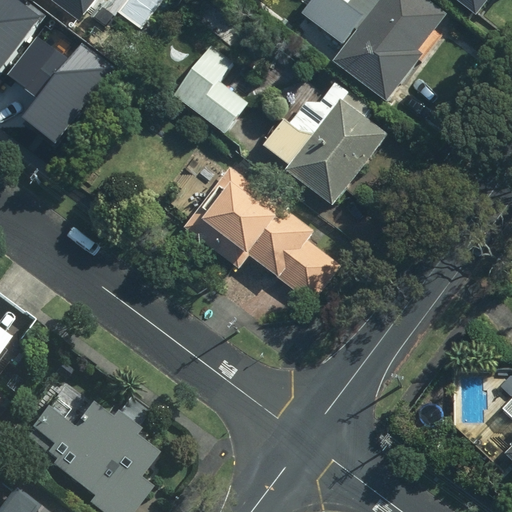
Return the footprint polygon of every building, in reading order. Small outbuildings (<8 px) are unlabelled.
[(0,0),(0,66),(37,15),(15,0),(0,0)] [(44,0),(60,11),(68,0),(44,0)] [(385,111),(419,66),(416,63),(448,22),(419,0),(323,0),(311,16),(356,50),(338,74),(385,111)] [(439,0),(473,25),(492,0),(439,0)] [(36,35),(4,79),(35,101),(22,119),(56,143),(110,67),(81,46),(71,59),(36,35)] [(232,69),(210,53),(172,102),(223,140),(247,109),(218,88),(232,69)] [(386,143),(337,106),(306,146),(281,127),(261,153),(287,173),(281,180),(329,216),(386,143)] [(312,237),(228,174),(182,235),(235,275),(245,262),(276,285),(279,281),(313,307),(340,271),(305,245),(312,237)] [(65,432),(36,411),(14,442),(47,465),(43,470),(87,500),(82,507),(88,511),(130,511),(145,492),(133,483),(151,458),(126,441),(131,434),(108,418),(104,424),(82,408),(65,432)] [(511,436),(510,439),(511,440),(511,447),(503,456),(511,465),(511,436)] [(0,501),(0,511),(33,511),(7,492),(0,501)]
